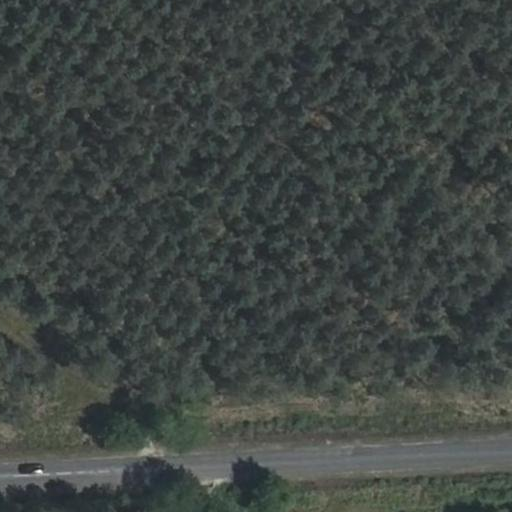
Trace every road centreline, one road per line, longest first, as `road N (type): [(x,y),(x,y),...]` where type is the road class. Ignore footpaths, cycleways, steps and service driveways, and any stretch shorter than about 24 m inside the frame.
road 1 (tertiary): [(0,466),(511,442)]
road 2 (track): [(239,511),(0,316)]
